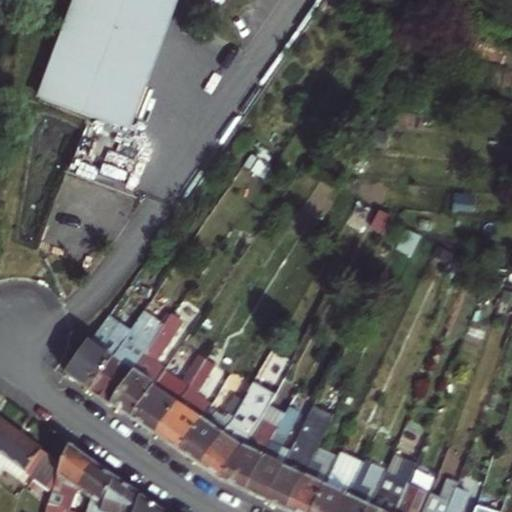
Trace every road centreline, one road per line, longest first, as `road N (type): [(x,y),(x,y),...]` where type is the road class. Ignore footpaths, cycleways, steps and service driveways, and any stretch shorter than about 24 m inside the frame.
road 1 (unknown): [(51,397),(204,157)]
road 2 (residential): [(216,511),(0,358)]
road 3 (unknown): [(204,157),(306,0)]
road 4 (unknown): [(202,0),(184,62),(194,127)]
